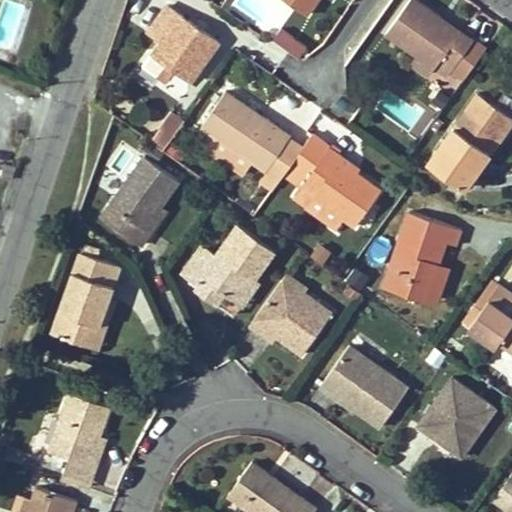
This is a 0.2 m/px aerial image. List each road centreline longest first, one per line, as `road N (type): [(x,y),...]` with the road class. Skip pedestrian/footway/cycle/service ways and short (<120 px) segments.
road 1 (residential): [(130,511),(182,398),(273,404),(425,511)]
road 2 (residential): [(0,285),(96,0)]
road 3 (residential): [(359,0),(307,72),(345,99)]
